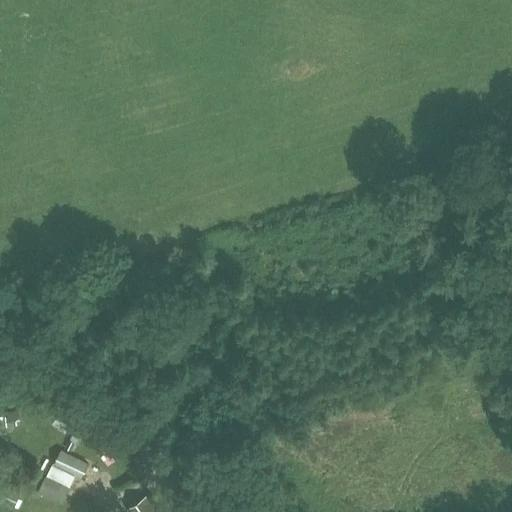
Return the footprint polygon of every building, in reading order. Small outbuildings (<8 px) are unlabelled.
[(17,423),(16,418),(20,417),(18,406),(6,408),(7,414),(5,414),(7,425),(17,423)] [(57,415),(52,422),(66,432),(71,425),(57,415)] [(76,427),(69,439),(75,442),(78,443),(85,433),(76,427)] [(75,442),(69,439),(65,446),(71,450),(75,442)] [(36,496),(39,489),(63,500),(75,474),(81,476),(90,460),(61,447),(54,462),(53,461),(44,478),(38,475),(26,491),(36,496)] [(0,501),(14,508),(23,487),(0,476),(0,501)] [(159,511),(146,493),(127,506),(130,511),(159,511)]
